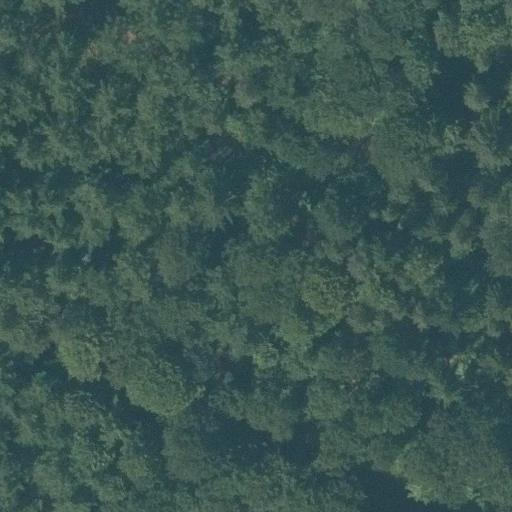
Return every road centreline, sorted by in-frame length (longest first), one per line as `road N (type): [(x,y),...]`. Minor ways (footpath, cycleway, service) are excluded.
road 1 (track): [(488,511),(159,382)]
road 2 (track): [(159,382),(0,316)]
road 3 (track): [(107,511),(159,382)]
